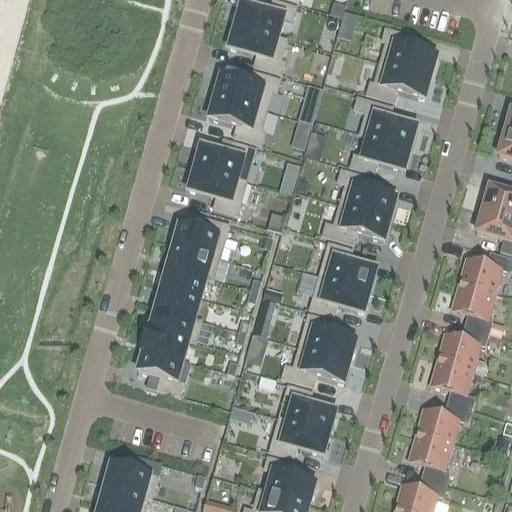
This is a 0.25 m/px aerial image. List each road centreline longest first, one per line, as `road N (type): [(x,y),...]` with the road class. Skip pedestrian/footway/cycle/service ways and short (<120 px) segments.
road 1 (residential): [(54,511),(200,0)]
road 2 (residential): [(352,511),(497,0)]
